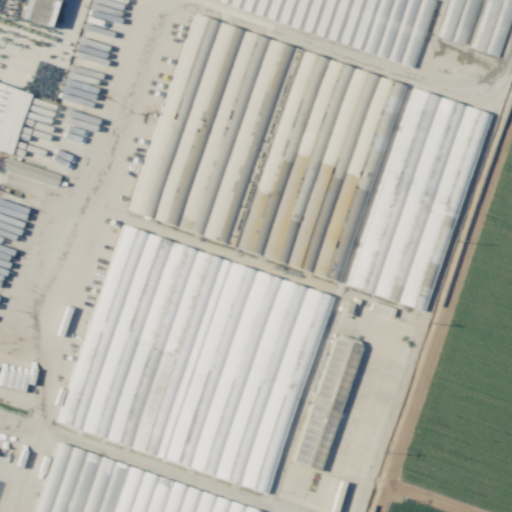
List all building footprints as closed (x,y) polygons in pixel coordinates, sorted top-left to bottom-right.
[(54,0),(26,0),(21,19),(46,27),(54,0)] [(431,0),(204,0),(204,1),(412,65),(431,0)] [(449,0),(438,38),(465,46),(478,0),(449,0)] [(511,0),(486,0),(472,49),(498,57),(511,7),(511,0)] [(0,149),(10,153),(28,92),(0,83),(0,149)] [(425,311),(485,112),(410,90),(390,158),(383,156),(380,164),(384,165),(347,287),(425,311)] [(57,175),(6,157),(1,169),(53,187),(57,175)] [(329,291),(116,228),(57,428),(270,491),(329,291)] [(248,240),(248,239),(240,237),(236,247),(252,252),(255,242),(248,240)] [(319,471),(338,400),(342,401),(357,346),(332,339),(321,380),(336,384),(336,385),(342,386),(340,394),(329,391),(324,410),(312,406),(306,427),(302,425),(292,463),(319,471)] [(254,511),(256,506),(50,445),(30,511),(254,511)]
